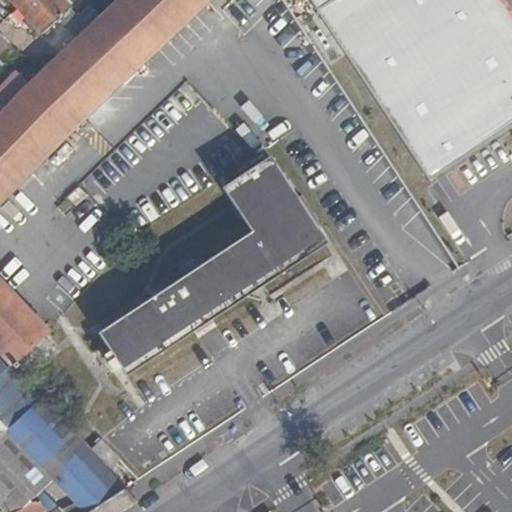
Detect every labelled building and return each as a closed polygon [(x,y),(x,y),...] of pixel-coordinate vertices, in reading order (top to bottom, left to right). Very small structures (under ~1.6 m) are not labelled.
[(15,96),(0,110),(0,350),(8,359),(12,363),(24,351),(46,331),(49,329),(0,277),(0,199),(98,103),(204,0),(113,0),(45,66),(30,81),(15,96)] [(74,3),(70,0),(20,0),(20,1),(44,29),(74,3)] [(511,16),(501,0),(336,0),(323,8),(429,173),(511,119),(511,16)] [(17,67),(2,82),(15,96),(30,81),(17,67)] [(254,231),(101,329),(118,358),(127,374),(131,371),(194,330),(214,317),(331,240),(273,149),(222,182),(254,231)] [(448,170),(454,193),(474,187),(468,165),(448,170)] [(57,343),(46,331),(24,351),(36,363),(57,343)] [(8,359),(0,366),(0,370),(19,390),(29,381),(12,363),(8,359)] [(0,407),(19,390),(0,370),(0,407)] [(12,426),(0,434),(0,502),(8,511),(66,511),(62,506),(51,511),(49,509),(55,503),(48,495),(42,499),(32,497),(55,475),(87,511),(126,485),(109,468),(90,448),(42,395),(32,405),(12,426)] [(99,440),(90,448),(109,468),(118,460),(99,440)]
